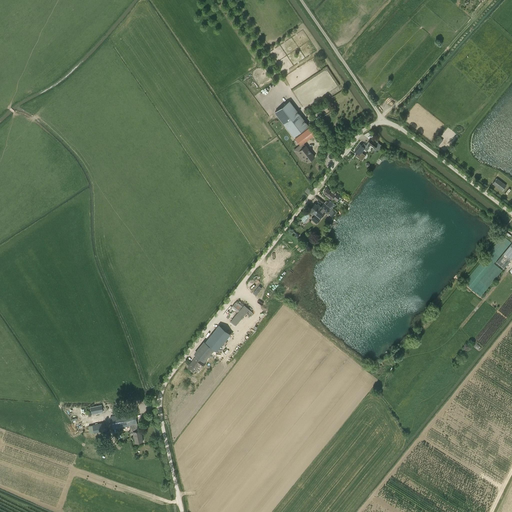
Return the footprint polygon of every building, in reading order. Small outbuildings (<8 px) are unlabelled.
[(305,147),(303,144),(315,135),(310,128),(309,129),(307,127),(308,126),(289,101),(274,113),(293,138),(295,136),(296,138),(295,140),(300,147),(301,146),(302,149),(299,152),(308,163),(314,158),(306,146),(305,147)] [(376,144),(370,140),(367,143),(369,144),(378,151),(382,146),(377,143),(376,144)] [(367,146),(369,144),(367,143),(366,145),(364,143),(362,146),(360,144),(354,151),(359,155),(364,159),(366,156),(364,155),(367,151),(369,149),(369,148),(367,146)] [(506,186),(496,179),(492,184),(502,192),(506,186)] [(334,192),(333,193),(327,188),(323,193),(332,200),(333,198),(336,200),(338,201),(339,201),(341,198),(334,192)] [(328,199),(324,203),(332,209),(335,205),(328,199)] [(315,203),(309,210),(309,211),(313,216),(312,217),(317,221),(320,218),(319,218),(324,212),(325,212),(329,208),(323,203),(320,206),(318,205),(317,206),(315,203)] [(511,243),(496,262),(503,268),(511,257),(511,243)] [(463,282),(481,296),(502,270),(484,256),(463,282)] [(238,302),(236,301),(231,307),(237,312),(244,304),(240,301),(238,302)] [(217,327),(205,342),(214,350),(216,351),(231,334),(228,332),(219,324),(217,327)] [(196,356),(187,367),(194,372),(198,366),(201,368),(206,363),(204,362),(214,350),(205,342),(204,341),(194,354),(196,355),(196,356)] [(91,408),(92,413),(102,411),(101,409),(102,408),(102,406),(101,405),(99,406),(98,407),(91,408)] [(113,429),(130,426),(131,430),(132,429),(133,432),(135,443),(143,442),(141,430),(138,431),(134,412),(110,416),(113,429)] [(92,425),(88,426),(90,433),(94,433),(106,431),(104,422),(92,425)]
